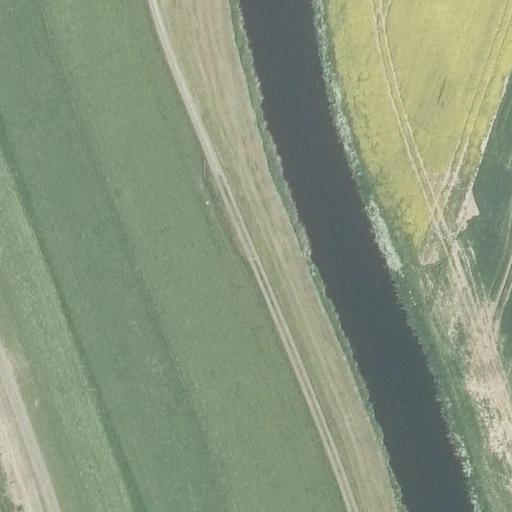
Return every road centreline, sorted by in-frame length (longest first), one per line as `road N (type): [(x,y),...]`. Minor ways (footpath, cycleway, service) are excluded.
road 1 (track): [(152,0),(352,511)]
road 2 (track): [(55,511),(0,363)]
